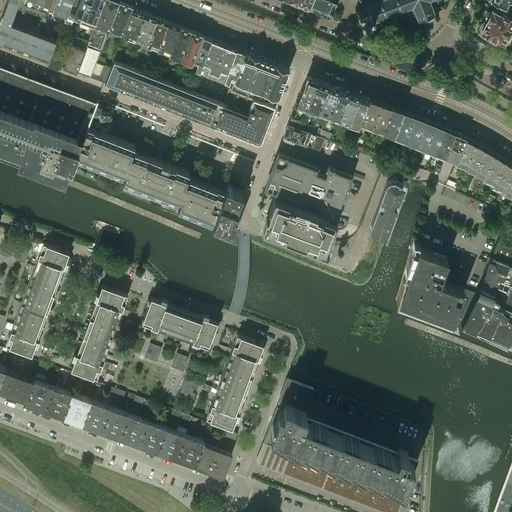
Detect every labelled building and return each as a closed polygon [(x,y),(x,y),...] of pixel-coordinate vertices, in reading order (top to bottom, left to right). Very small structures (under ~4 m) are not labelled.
[(56,39),(47,35),(11,22),(18,0),(7,0),(0,19),(0,41),(23,50),(36,55),(42,57),(48,60),(56,39)] [(52,9),(55,0),(40,0),(39,4),(52,9)] [(65,17),(71,0),(55,0),(52,9),(51,11),(52,11),(53,9),(66,14),(64,18),(65,18),(65,17)] [(82,17),(88,0),(71,0),(65,17),(80,22),(81,20),(82,17)] [(99,55),(107,33),(108,32),(108,31),(119,1),(117,0),(103,0),(94,26),(92,30),(89,39),(88,41),(85,49),(77,71),(91,76),(99,55)] [(88,0),(82,17),(81,20),(94,26),(103,0),(88,0)] [(336,0),(310,0),(308,6),(330,15),(336,0)] [(358,4),(357,4),(358,7),(355,8),(356,10),(358,9),(358,10),(359,10),(359,11),(359,10),(361,15),(361,16),(360,16),(361,17),(359,18),(359,19),(362,18),(363,21),(365,20),(364,18),(365,17),(366,19),(368,20),(369,20),(368,20),(370,24),(371,26),(370,26),(370,27),(371,27),(372,28),(373,27),(372,26),(377,24),(378,27),(379,26),(385,23),(386,24),(387,23),(386,21),(392,19),(393,21),(394,21),(394,20),(400,17),(401,18),(402,18),(401,15),(407,13),(409,17),(408,17),(409,19),(408,20),(409,21),(410,20),(418,17),(418,19),(419,19),(420,22),(420,24),(421,23),(428,20),(428,21),(429,20),(429,19),(436,17),(437,17),(438,16),(436,16),(435,13),(436,13),(436,12),(437,13),(438,10),(437,9),(438,8),(441,7),(442,8),(443,7),(441,6),(439,1),(439,0),(360,0),(361,2),(361,1),(362,3),(363,5),(359,7),(358,4)] [(511,0),(492,0),(493,1),(511,8),(511,0)] [(121,34),(132,6),(119,1),(108,31),(108,32),(120,37),(121,34)] [(134,38),(145,10),(132,6),(121,34),(134,38)] [(487,11),(485,16),(487,20),(486,22),(482,23),(479,27),(481,32),(503,42),(507,42),(509,36),(508,34),(510,29),(511,29),(511,19),(492,9),(492,10),(487,11)] [(156,15),(145,10),(134,38),(145,43),(156,15)] [(157,48),(168,20),(156,15),(145,43),(157,48)] [(168,52),(179,24),(168,20),(157,48),(168,52)] [(191,29),(179,24),(168,52),(168,53),(179,58),(191,29)] [(202,33),(191,29),(179,58),(191,62),(192,59),(202,33)] [(212,37),(202,33),(192,59),(196,61),(194,67),(200,69),(201,65),(212,37)] [(222,41),(212,37),(201,65),(208,68),(211,70),(222,41)] [(236,47),(222,41),(211,70),(219,73),(219,72),(225,75),(236,47)] [(77,71),(85,49),(71,44),(63,65),(77,71)] [(236,47),(225,75),(224,79),(233,82),(245,50),(236,47)] [(245,50),(233,82),(233,83),(237,84),(238,80),(245,83),(256,54),(245,50)] [(272,60),(256,54),(245,83),(258,87),(261,89),(266,75),(272,60)] [(98,78),(104,63),(106,57),(99,55),(91,76),(98,78)] [(223,102),(168,80),(114,59),(111,66),(105,81),(112,84),(182,112),(214,124),(223,102)] [(289,67),(272,60),(266,75),(261,89),(278,95),(289,67)] [(105,81),(111,66),(104,63),(98,78),(105,81)] [(0,146),(7,149),(6,151),(11,153),(12,151),(20,154),(20,156),(25,158),(25,156),(34,159),(33,161),(38,163),(39,161),(47,164),(47,166),(51,168),(52,166),(61,169),(60,171),(65,173),(66,171),(70,172),(70,171),(69,170),(75,156),(87,125),(92,112),(103,116),(104,113),(109,114),(109,109),(106,108),(107,105),(96,101),(97,99),(96,99),(95,103),(0,67),(0,146)] [(317,78),(307,74),(296,104),(306,108),(307,106),(317,78)] [(327,82),(317,78),(307,106),(317,109),(327,82)] [(278,95),(261,89),(258,87),(245,83),(238,80),(237,84),(233,83),(231,88),(275,104),(278,95)] [(338,86),(327,82),(317,109),(328,113),(338,86)] [(348,90),(338,86),(328,113),(338,116),(348,90)] [(275,104),(231,88),(229,87),(223,102),(214,124),(258,142),(261,140),(275,104)] [(358,93),(348,90),(338,116),(348,120),(358,93)] [(368,97),(358,93),(348,120),(358,123),(359,121),(368,97)] [(379,100),(368,97),(359,121),(370,125),(379,100)] [(391,104),(379,100),(370,125),(381,129),(391,104)] [(401,108),(391,104),(381,129),(392,134),(401,108)] [(412,112),(401,108),(392,134),(402,138),(412,112)] [(423,116),(412,112),(402,138),(413,142),(423,116)] [(291,116),(289,123),(299,127),(302,120),(291,116)] [(433,120),(423,116),(413,142),(423,146),(433,120)] [(443,124),(433,120),(423,146),(434,150),(443,124)] [(324,138),(312,134),(308,133),(309,130),(299,127),(289,123),(283,138),(293,142),(294,141),(294,140),(306,144),(305,144),(320,150),(324,138)] [(456,130),(443,124),(434,150),(445,154),(456,130)] [(88,125),(87,125),(75,156),(123,174),(125,169),(126,170),(123,180),(177,201),(179,196),(181,197),(177,207),(212,220),(224,189),(187,175),(189,170),(175,165),(174,166),(162,161),(162,160),(133,148),(135,144),(100,130),(88,125)] [(322,129),(320,135),(330,139),(332,133),(322,129)] [(456,130),(445,154),(452,157),(456,158),(461,146),(465,134),(463,133),(461,132),(456,130)] [(464,162),(473,138),(465,134),(456,158),(456,159),(464,162)] [(483,144),(473,138),(464,162),(464,164),(474,168),(483,144)] [(362,147),(351,143),(349,147),(360,151),(362,147)] [(493,149),(483,144),(474,168),(473,169),(483,173),(493,149)] [(373,151),(362,147),(360,151),(372,155),(373,151)] [(502,155),(493,149),(483,173),(482,175),(492,179),(502,155)] [(385,156),(373,151),(372,155),(384,160),(385,160),(384,159),(385,156)] [(335,217),(349,180),(352,171),(341,167),(340,170),(335,168),(335,167),(328,165),(326,170),(278,152),(265,186),(293,197),(292,201),(335,217)] [(511,161),(502,155),(492,179),(492,180),(501,185),(511,161)] [(511,187),(511,161),(501,185),(500,188),(510,192),(511,188),(511,187)] [(387,182),(386,183),(369,229),(385,235),(384,236),(386,236),(407,180),(403,179),(401,178),(400,181),(395,179),(393,179),(391,179),(389,180),(388,181),(387,182)] [(243,190),(226,183),(224,189),(212,220),(236,230),(236,211),(233,210),(235,205),(232,204),(233,203),(237,204),(243,190)] [(335,217),(292,201),(275,195),(263,225),(325,248),(337,218),(335,217)] [(13,242),(4,239),(0,249),(0,253),(8,256),(13,242)] [(43,241),(35,265),(34,266),(38,267),(38,266),(60,274),(63,266),(66,267),(68,261),(66,260),(69,250),(43,241)] [(511,247),(499,242),(479,285),(476,292),(463,318),(461,324),(511,346),(511,247)] [(417,244),(416,247),(411,246),(396,300),(397,300),(447,319),(449,314),(452,315),(452,314),(463,318),(476,292),(439,278),(447,256),(417,244)] [(25,262),(30,248),(20,245),(15,259),(25,262)] [(38,266),(38,267),(31,284),(54,292),(60,274),(38,266)] [(102,283),(98,292),(96,292),(94,298),(96,299),(93,308),(115,316),(119,317),(128,293),(102,283)] [(54,292),(31,284),(25,302),(47,310),(54,292)] [(161,297),(160,299),(151,296),(141,322),(166,331),(167,328),(176,305),(166,302),(167,299),(162,297),(161,297)] [(47,310),(25,302),(18,320),(18,321),(40,329),(47,310)] [(193,311),(182,307),(176,305),(167,328),(184,334),(193,311)] [(115,316),(93,308),(86,325),(109,334),(115,316)] [(193,311),(184,334),(183,337),(208,346),(217,320),(208,317),(209,314),(203,312),(202,315),(193,311)] [(40,329),(18,321),(18,320),(15,319),(6,344),(31,353),(35,344),(37,345),(39,339),(40,339),(37,338),(40,329)] [(109,334),(86,325),(80,343),(102,351),(109,334)] [(237,333),(231,349),(228,357),(231,359),(232,358),(254,366),(257,358),(260,359),(262,353),(259,352),(263,342),(237,333)] [(150,342),(144,356),(156,360),(161,346),(150,342)] [(106,352),(102,351),(80,343),(76,352),(74,351),(72,357),(74,358),(71,368),(97,377),(106,352)] [(176,352),(171,366),(183,370),(188,356),(176,352)] [(232,358),(231,359),(225,376),(247,384),(254,366),(232,358)] [(0,389),(26,399),(34,378),(6,368),(0,385),(0,389)] [(26,399),(25,402),(44,408),(52,388),(53,385),(44,381),(45,379),(35,375),(34,378),(26,399)] [(247,384),(225,376),(219,394),(241,402),(247,384)] [(313,386),(287,376),(255,460),(388,511),(396,511),(418,459),(407,454),(408,452),(399,448),(398,451),(304,415),(306,408),(305,408),(313,386)] [(199,383),(184,377),(179,393),(193,398),(195,392),(192,391),(194,388),(196,389),(199,383)] [(53,385),(52,388),(44,408),(54,412),(63,388),(53,385)] [(63,388),(54,412),(63,415),(72,391),(63,388)] [(72,391),(63,415),(72,419),(81,394),(72,391)] [(241,402),(219,394),(215,392),(206,417),(232,427),(235,417),(238,418),(240,412),(237,411),(241,402)] [(81,394),(72,419),(82,422),(91,398),(81,394)] [(144,397),(135,394),(133,399),(142,402),(144,397)] [(91,398),(82,422),(91,426),(100,401),(91,398)] [(100,401),(91,426),(101,429),(110,405),(100,401)] [(110,405),(101,429),(110,433),(119,408),(110,405)] [(119,408),(110,433),(119,436),(128,412),(119,408)] [(182,411),(173,408),(171,414),(180,417),(180,416),(182,412),(182,411)] [(180,416),(180,417),(189,420),(190,420),(191,415),(182,411),(182,412),(180,416)] [(128,412),(119,436),(128,439),(138,415),(128,412)] [(138,415),(128,439),(138,443),(147,421),(147,419),(138,415)] [(147,421),(138,443),(148,446),(157,422),(147,419),(147,421)] [(157,422),(148,446),(157,450),(166,426),(157,422)] [(166,426),(157,450),(167,453),(175,429),(166,426)] [(230,451),(237,432),(224,427),(217,446),(204,441),(204,440),(203,439),(194,463),(206,468),(223,474),(232,451),(230,451)] [(175,429),(167,453),(177,457),(184,435),(185,432),(175,429)] [(184,435),(177,457),(185,460),(194,436),(185,432),(184,435)] [(194,436),(185,460),(194,463),(203,439),(194,436)]
